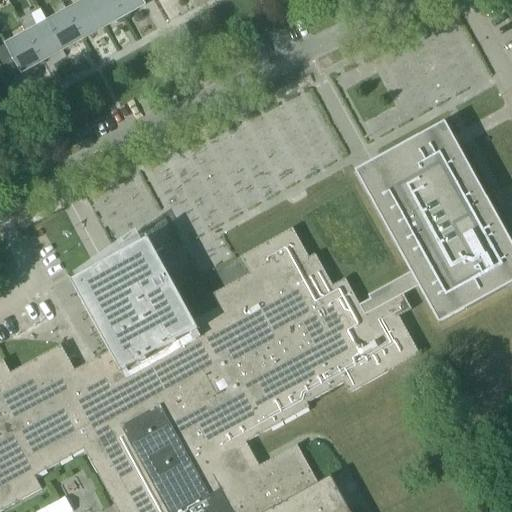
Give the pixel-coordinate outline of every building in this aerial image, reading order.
[(84,39),(104,28),(88,0),(85,0),(67,10),(84,39)] [(115,0),(88,0),(104,28),(124,16),(115,0)] [(142,0),(115,0),(124,16),(145,5),(142,0)] [(67,10),(47,22),(63,51),(84,39),(67,10)] [(19,20),(27,33),(43,62),(63,51),(47,22),(36,28),(29,15),(19,20)] [(19,68),(22,74),(43,62),(27,33),(0,47),(0,59),(8,74),(19,68)] [(111,351),(75,371),(61,346),(13,372),(11,373),(4,360),(0,362),(0,511),(348,511),(330,477),(317,484),(296,446),(258,466),(245,443),(309,408),(306,404),(356,377),(361,387),(420,355),(399,317),(412,310),(404,295),(419,287),(439,325),(511,285),(511,242),(446,122),(355,172),(411,273),(368,296),(370,300),(360,306),(345,279),(333,286),(315,254),(309,258),(293,228),(241,257),(250,274),(212,295),(219,308),(193,322),(149,238),(72,281),(111,351)]
